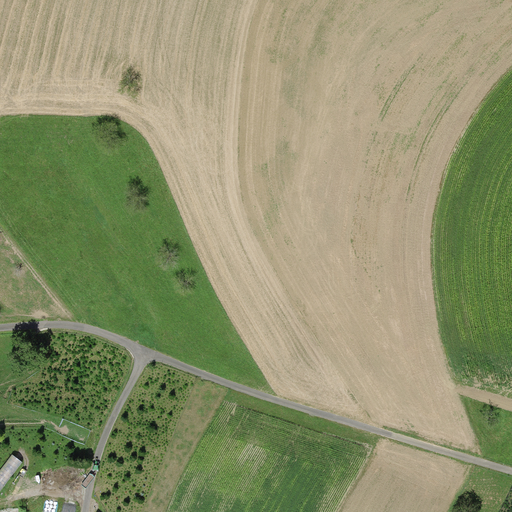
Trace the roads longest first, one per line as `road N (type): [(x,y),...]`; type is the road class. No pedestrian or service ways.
road 1 (track): [(0,328),(86,330),(290,405),(511,470)]
road 2 (track): [(143,352),(99,447),(85,511)]
road 3 (track): [(67,326),(63,307),(0,228)]
